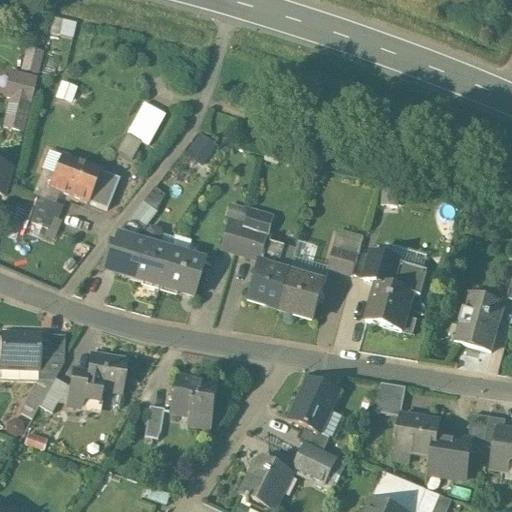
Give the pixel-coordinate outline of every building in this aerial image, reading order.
[(74,37),(77,24),(57,19),(54,33),(74,37)] [(28,47),(22,70),(39,75),(46,52),(28,47)] [(35,80),(16,76),(3,129),(21,133),(27,107),(28,108),(35,80)] [(144,142),(152,146),(168,114),(146,103),(121,152),(135,160),(144,142)] [(190,159),(208,167),(218,143),(201,135),(190,159)] [(100,173),(61,158),(48,190),(88,206),(100,173)] [(0,197),(4,198),(12,172),(0,168),(0,197)] [(154,191),(142,206),(155,215),(165,199),(154,191)] [(58,209),(45,203),(35,227),(48,233),(58,209)] [(11,223),(23,227),(29,209),(17,205),(11,223)] [(142,206),(123,230),(135,240),(155,215),(142,206)] [(342,230),(337,247),(361,253),(365,236),(342,230)] [(242,231),(234,257),(261,264),(262,264),(267,244),(269,239),(242,231)] [(171,256),(134,244),(131,251),(128,250),(125,259),(122,258),(118,261),(113,276),(123,279),(122,280),(159,291),(171,256)] [(286,250),(267,244),(262,264),(261,264),(259,270),(256,270),(246,304),(280,314),(290,279),(293,269),(281,266),(286,250)] [(203,266),(171,256),(159,291),(192,302),(203,266)] [(402,264),(371,256),(363,281),(377,285),(414,295),(421,297),(427,274),(401,266),(402,264)] [(335,257),(330,270),(355,279),(359,266),(335,257)] [(511,269),(510,269),(501,299),(511,302),(511,269)] [(325,289),(290,279),(280,314),(314,324),(325,289)] [(414,295),(377,285),(366,324),(403,334),(414,295)] [(505,307),(468,296),(455,344),(491,355),(505,307)] [(40,340),(2,338),(2,341),(1,372),(38,374),(40,340)] [(63,341),(49,341),(49,365),(62,365),(63,341)] [(125,366),(91,360),(92,359),(90,358),(85,391),(84,393),(86,393),(86,391),(92,393),(120,397),(120,399),(121,399),(127,365),(126,364),(125,366)] [(219,391),(176,382),(169,416),(190,420),(188,430),(210,434),(219,391)] [(339,397),(311,383),(302,402),(300,401),(289,423),(311,434),(319,438),(320,436),(339,397)] [(406,390),(382,386),(370,413),(401,419),(401,418),(406,390)] [(85,391),(69,389),(66,408),(89,412),(92,393),(86,391),(86,393),(84,393),(85,391)] [(150,411),(144,441),(157,444),(163,413),(150,411)] [(489,420),(473,417),(468,448),(470,448),(469,454),(483,456),(484,449),(489,420)] [(440,424),(401,418),(401,419),(395,452),(433,459),(434,460),(437,443),(440,424)] [(511,432),(504,431),(506,423),(489,420),(484,449),(494,450),(490,472),(508,475),(509,467),(511,467),(511,463),(509,463),(511,443),(511,432)] [(319,438),(311,434),(305,447),(323,456),(330,440),(320,436),(319,438)] [(468,448),(437,443),(434,460),(433,459),(430,476),(464,482),(469,454),(470,448),(468,448)] [(264,455),(282,462),(287,451),(268,444),(264,455)] [(323,456),(305,447),(299,459),(331,475),(337,463),(323,456)] [(331,475),(299,459),(292,476),(293,477),(333,496),(340,480),(331,475)] [(292,476),(263,461),(252,482),(249,481),(240,498),(268,511),(275,511),(293,477),(292,476)] [(418,511),(427,493),(385,475),(375,502),(398,511),(418,511)] [(433,511),(440,498),(427,493),(418,511),(433,511)] [(448,511),(453,503),(440,498),(433,511),(448,511)] [(398,511),(375,502),(370,511),(398,511)] [(12,511),(0,503),(0,511),(12,511)]
